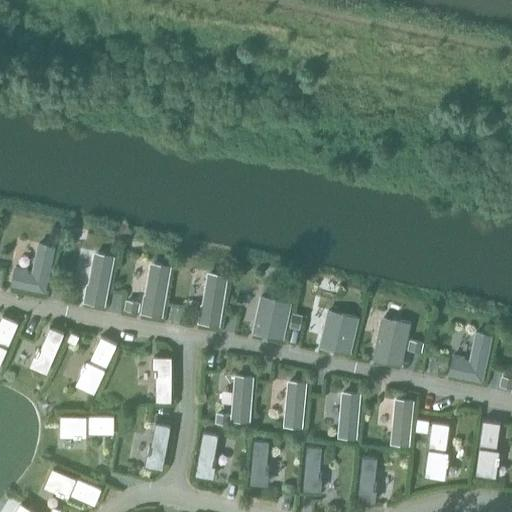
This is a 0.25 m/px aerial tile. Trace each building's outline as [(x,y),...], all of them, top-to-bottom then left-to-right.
[(10,285),(44,292),(54,245),(37,242),(31,272),(26,271),(27,268),(14,265),(10,285)] [(84,302),(104,306),(114,255),(93,251),(84,302)] [(162,316),(171,265),(150,261),(141,313),(162,316)] [(219,326),(227,274),(207,271),(198,322),(219,326)] [(283,338),(291,301),(259,295),(251,331),(283,338)] [(350,352),(359,316),(327,308),(318,345),(350,352)] [(293,309),(289,323),(300,326),(304,312),(293,309)] [(0,361),(18,322),(2,315),(0,319),(0,361)] [(401,365),(410,322),(381,316),(372,358),(401,365)] [(29,366),(46,373),(63,332),(49,326),(39,349),(38,348),(35,355),(34,355),(29,366)] [(448,373),(482,381),(492,334),(475,330),(468,361),(464,360),(464,357),(452,354),(448,373)] [(110,347),(79,341),(72,379),(102,384),(110,347)] [(153,401),(159,359),(136,355),(129,399),(153,401)] [(230,419),(249,421),(253,375),(234,374),(230,419)] [(306,381),(287,379),(283,425),(302,426),(306,381)] [(354,437),(358,393),(342,391),(338,436),(354,437)] [(412,400),(394,398),(392,441),(407,442),(412,400)] [(55,407),(33,428),(71,466),(88,447),(55,407)] [(150,463),(166,464),(171,421),(155,419),(150,463)] [(475,472),(495,474),(496,462),(498,462),(499,454),(498,454),(498,449),(496,448),(499,421),(482,419),(478,446),(475,472)] [(424,474),(444,476),(446,464),(447,464),(448,456),(447,456),(447,451),(445,450),(449,424),(431,421),(428,448),(424,474)] [(125,477),(133,429),(111,422),(98,472),(125,477)] [(202,430),(195,473),(212,476),(214,465),(213,464),(215,457),(213,457),(218,432),(202,430)] [(267,440),(252,439),(249,483),(267,484),(268,472),(267,472),(267,465),(266,465),(267,440)] [(319,471),(321,446),(305,445),(302,489),(320,490),(321,478),(320,478),(321,471),(319,471)] [(371,489),(375,458),(362,457),(357,500),(373,502),(375,490),(371,489)] [(38,466),(25,482),(53,510),(66,494),(38,466)]
